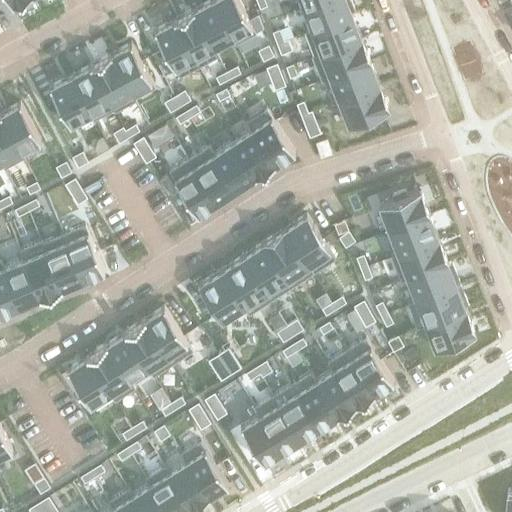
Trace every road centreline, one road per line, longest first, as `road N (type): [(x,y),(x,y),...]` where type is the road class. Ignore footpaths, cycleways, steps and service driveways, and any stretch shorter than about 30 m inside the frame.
road 1 (residential): [(0,371),(295,181),(444,133)]
road 2 (residential): [(269,511),(511,362)]
road 3 (residential): [(444,133),(511,306)]
road 4 (residential): [(351,511),(511,437)]
road 5 (residential): [(392,0),(444,133)]
road 6 (residential): [(115,0),(0,61)]
